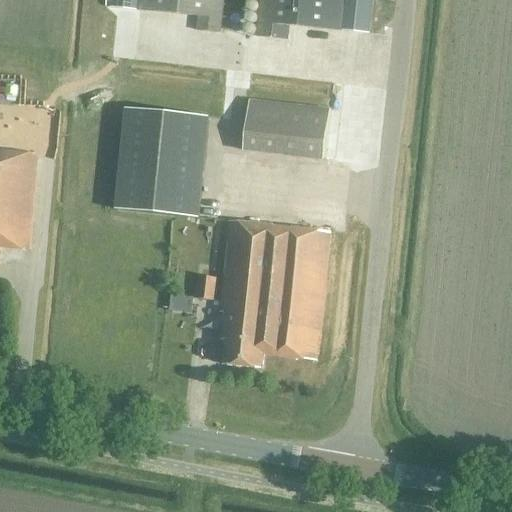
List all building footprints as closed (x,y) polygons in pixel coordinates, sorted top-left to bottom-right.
[(138,10),(139,0),(110,0),(110,7),(138,10)] [(141,0),(140,11),(200,18),(198,33),(223,35),(224,31),(231,31),(232,19),(225,18),(226,0),(141,0)] [(261,0),(257,36),(289,39),(290,26),(344,31),(346,0),(261,0)] [(346,0),(344,31),(371,34),(374,0),(346,0)] [(250,103),(244,152),(325,161),(325,160),(331,109),(250,100),(250,103)] [(118,211),(199,219),(209,118),(128,110),(118,211)] [(0,248),(30,251),(39,155),(0,152),(0,248)] [(331,233),(231,222),(221,313),(226,314),(223,341),(229,342),(226,366),(263,370),(265,355),(317,361),(331,233)] [(200,301),(215,303),(218,280),(202,278),(200,301)]
